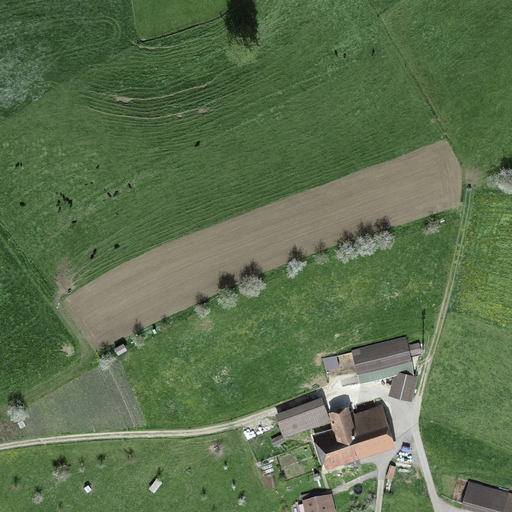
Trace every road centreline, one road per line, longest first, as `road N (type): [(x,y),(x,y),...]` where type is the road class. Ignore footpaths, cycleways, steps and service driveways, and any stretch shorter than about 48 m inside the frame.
road 1 (track): [(0,447),(193,432),(268,413)]
road 2 (track): [(411,419),(467,189)]
